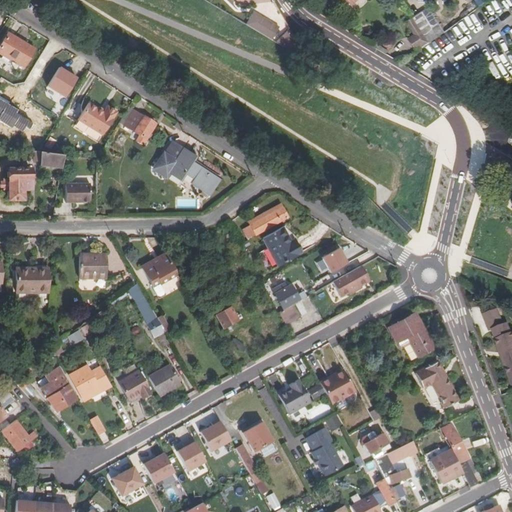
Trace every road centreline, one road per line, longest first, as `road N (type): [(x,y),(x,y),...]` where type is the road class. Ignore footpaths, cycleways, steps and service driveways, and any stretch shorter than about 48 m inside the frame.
road 1 (residential): [(0,381),(77,459),(89,461),(416,285)]
road 2 (residential): [(286,0),(457,122),(463,154),(438,265)]
road 3 (residential): [(0,2),(273,174)]
road 4 (residential): [(273,174),(202,225),(0,226)]
road 5 (residential): [(440,287),(511,462)]
road 6 (residential): [(273,174),(419,266)]
